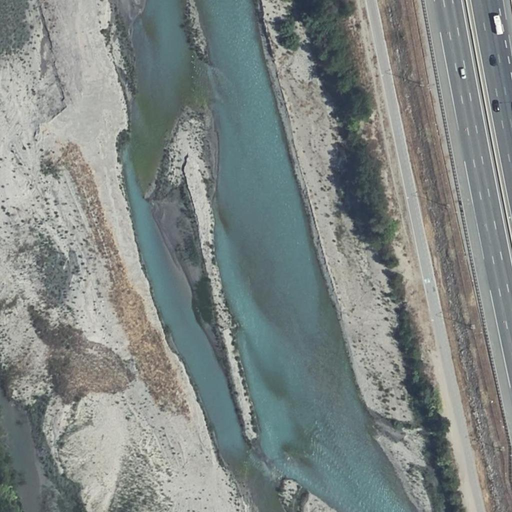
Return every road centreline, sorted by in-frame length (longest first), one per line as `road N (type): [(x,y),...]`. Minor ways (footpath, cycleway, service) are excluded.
road 1 (motorway): [(447,0),(511,323)]
road 2 (motorway): [(511,149),(484,0)]
